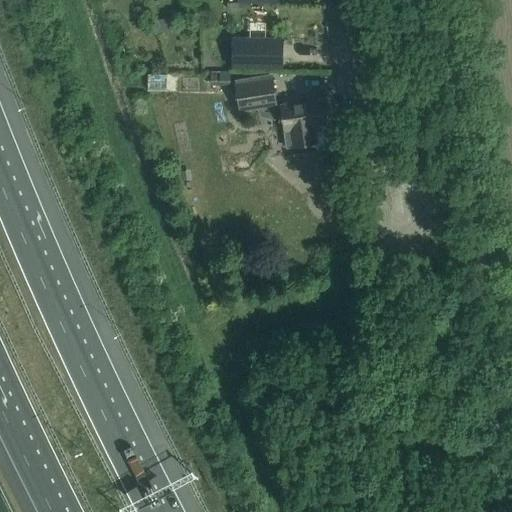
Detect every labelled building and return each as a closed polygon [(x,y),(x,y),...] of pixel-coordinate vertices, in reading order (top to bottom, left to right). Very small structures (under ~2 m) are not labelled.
[(282,38),(232,37),(232,67),(282,68),(282,38)] [(211,84),(230,84),(230,70),(211,70),(211,84)] [(147,90),(167,91),(167,74),(147,75),(147,90)] [(240,111),(277,104),(272,76),(233,82),(240,111)] [(315,142),(312,125),(326,123),(322,98),(280,104),(283,129),(290,128),(292,145),(315,142)] [(240,388),(248,407),(260,401),(252,383),(240,388)]
